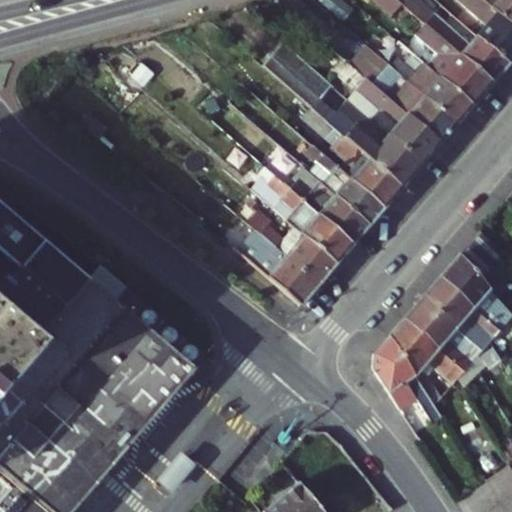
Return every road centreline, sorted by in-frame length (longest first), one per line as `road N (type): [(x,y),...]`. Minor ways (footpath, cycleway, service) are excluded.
road 1 (tertiary): [(26,158),(304,372)]
road 2 (tertiary): [(304,372),(511,129)]
road 3 (tertiary): [(304,372),(369,426),(431,511)]
road 4 (primary): [(0,41),(156,0)]
